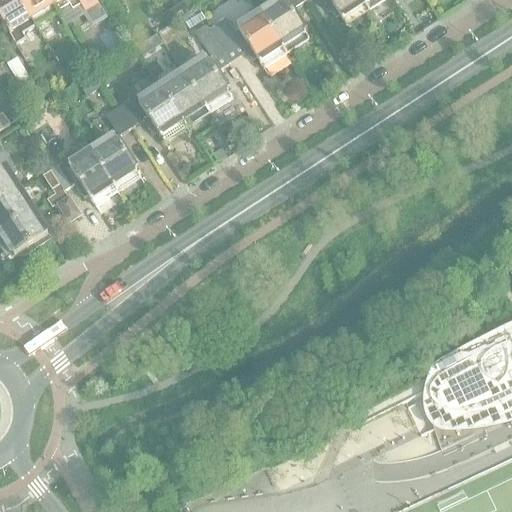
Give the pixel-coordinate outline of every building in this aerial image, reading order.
[(36,27),(19,0),(0,0),(0,19),(3,25),(2,26),(7,34),(8,33),(16,46),(25,41),(22,36),(36,27)] [(57,14),(48,0),(19,0),(36,27),(57,14)] [(106,17),(95,0),(48,0),(57,14),(70,6),(74,11),(81,7),(93,25),(106,17)] [(123,15),(113,0),(108,0),(103,4),(114,21),(123,15)] [(207,0),(183,0),(191,11),(207,0)] [(306,31),(294,12),(306,4),(303,0),(287,0),(288,1),(260,18),(285,57),(309,41),(304,32),(306,31)] [(367,14),(357,0),(303,0),(306,4),(312,0),(319,0),(334,22),(338,19),(344,28),(367,14)] [(388,0),(357,0),(367,14),(388,0)] [(184,3),(162,16),(169,27),(191,14),(184,3)] [(285,57),(260,18),(234,35),(227,23),(209,34),(222,56),(224,59),(241,48),(252,65),(256,62),(262,72),(285,57)] [(69,35),(65,27),(61,29),(65,37),(69,35)] [(222,56),(209,34),(206,29),(195,36),(212,62),(222,56)] [(29,58),(25,51),(21,53),(25,61),(29,58)] [(230,89),(220,75),(230,69),(224,59),(222,56),(212,62),(186,79),(209,116),(233,100),(227,92),(230,89)] [(46,105),(31,80),(30,80),(17,59),(7,65),(20,87),(35,112),(46,105)] [(110,68),(99,76),(106,87),(117,79),(110,68)] [(102,87),(94,75),(78,85),(86,97),(102,87)] [(209,116),(186,79),(163,94),(187,130),(209,116)] [(187,130),(163,94),(137,111),(133,104),(119,112),(131,131),(144,122),(153,136),(157,134),(165,145),(187,130)] [(131,131),(119,112),(107,119),(120,138),(131,131)] [(0,132),(4,130),(3,129),(9,125),(3,115),(0,116),(0,132)] [(134,168),(138,166),(121,139),(93,157),(118,194),(141,179),(134,168)] [(0,203),(18,192),(9,179),(17,173),(0,146),(0,203)] [(118,194),(93,157),(67,174),(57,159),(47,166),(52,173),(51,174),(64,192),(73,186),(82,200),(88,197),(95,208),(118,194)] [(0,234),(33,213),(26,203),(35,196),(29,186),(19,192),(18,192),(0,203),(0,234)] [(81,218),(76,209),(69,198),(57,205),(69,225),(70,225),(81,218)] [(53,240),(33,213),(0,234),(0,247),(10,262),(21,255),(24,259),(53,240)] [(444,383),(428,391),(445,428),(492,406),(498,418),(497,419),(498,421),(511,415),(511,332),(437,368),(439,374),(444,383)]
